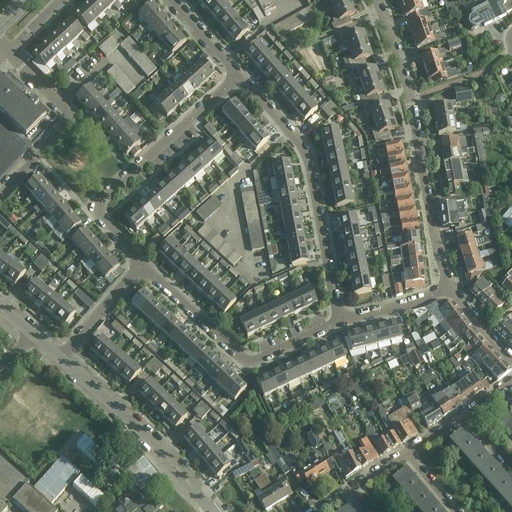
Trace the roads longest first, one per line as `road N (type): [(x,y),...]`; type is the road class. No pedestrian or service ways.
road 1 (residential): [(445,287),(410,97),(375,0)]
road 2 (residential): [(341,320),(304,151),(237,75)]
road 3 (residential): [(237,75),(97,204),(140,265)]
road 4 (residential): [(140,265),(248,361),(341,320)]
road 5 (residential): [(211,511),(59,358)]
road 6 (residential): [(8,50),(69,121),(0,193)]
road 7 (residential): [(59,358),(140,265)]
